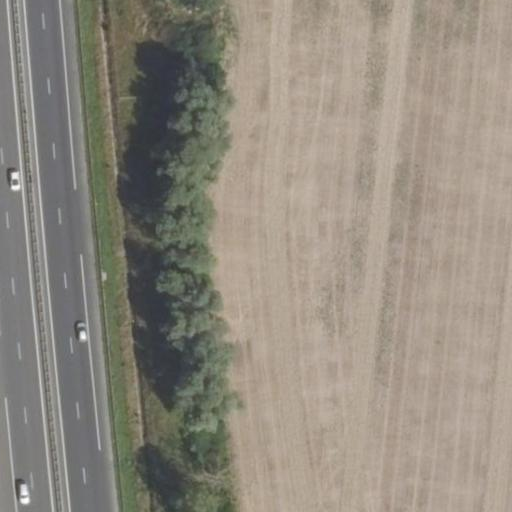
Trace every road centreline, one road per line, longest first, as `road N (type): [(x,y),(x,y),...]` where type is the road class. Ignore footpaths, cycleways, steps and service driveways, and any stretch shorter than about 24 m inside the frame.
road 1 (motorway): [(91,511),(43,0)]
road 2 (motorway): [(0,166),(33,511)]
